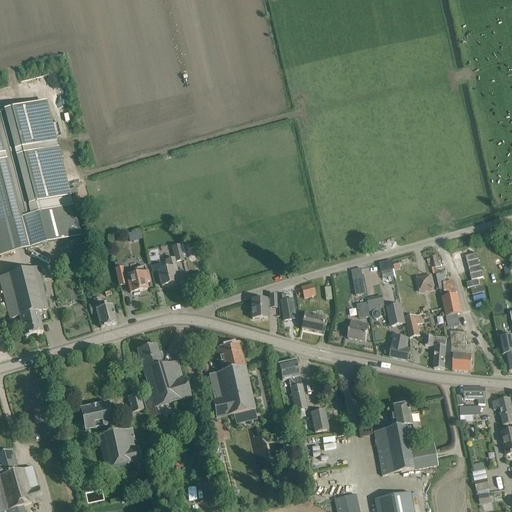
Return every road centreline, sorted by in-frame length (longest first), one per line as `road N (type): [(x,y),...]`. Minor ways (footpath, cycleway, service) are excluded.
road 1 (unclassified): [(197,321),(217,303),(511,218)]
road 2 (tertiary): [(511,384),(428,375),(197,321)]
road 3 (tertiary): [(0,368),(158,321),(197,321)]
